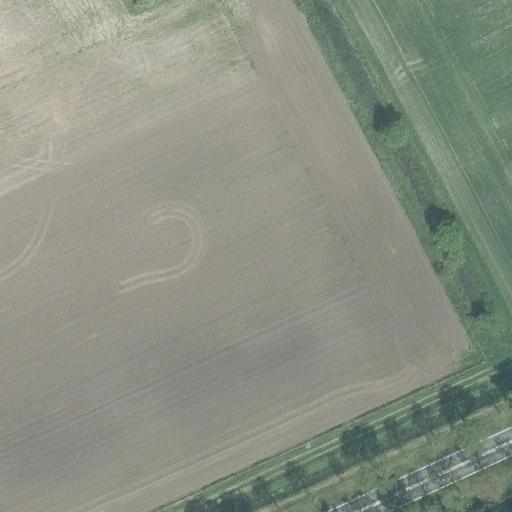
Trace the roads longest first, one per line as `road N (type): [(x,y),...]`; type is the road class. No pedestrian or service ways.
road 1 (track): [(178,511),(511,364)]
road 2 (trunk): [(361,511),(511,443)]
